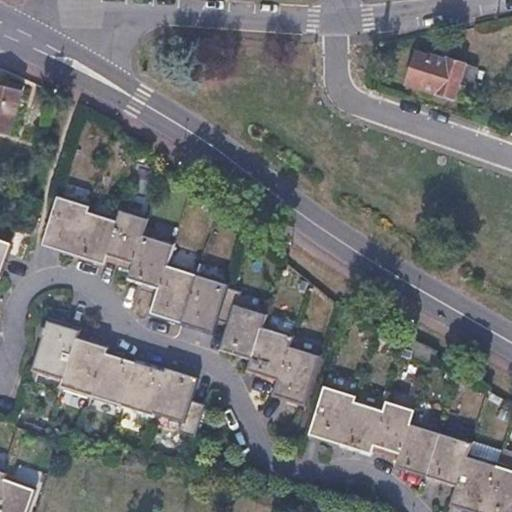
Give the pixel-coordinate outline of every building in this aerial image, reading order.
[(429,66),(413,60),(405,84),(453,100),(454,97),(465,101),(476,69),(448,60),(447,62),(432,57),(429,66)] [(4,82),(2,87),(21,94),(23,88),(4,82)] [(2,87),(0,86),(0,121),(12,125),(21,94),(2,87)] [(0,121),(0,131),(9,135),(12,125),(0,121)] [(88,206),(57,195),(41,247),(73,257),(87,211),(88,206)] [(120,208),(117,221),(105,260),(131,268),(142,234),(147,218),(120,208)] [(117,221),(87,211),(73,257),(103,266),(105,260),(117,221)] [(172,245),(142,234),(131,268),(128,278),(158,288),(166,264),(172,245)] [(0,270),(8,246),(0,243),(0,270)] [(166,264),(158,288),(150,315),(180,324),(196,273),(166,264)] [(227,284),(196,273),(180,324),(211,334),(215,319),(225,289),(227,284)] [(225,289),(215,319),(229,324),(221,349),(252,358),(262,325),(266,314),(236,304),(239,294),(225,289)] [(78,331),(47,320),(30,371),(62,381),(76,338),(78,331)] [(293,335),(262,325),(252,358),(248,370),(278,380),(289,345),(293,335)] [(106,347),(76,338),(62,381),(60,387),(90,398),(105,352),(106,347)] [(320,355),(289,345),(278,380),(274,395),(304,405),(320,355)] [(135,362),(105,352),(90,398),(121,408),(135,362)] [(165,372),(135,362),(121,408),(150,417),(151,414),(165,372)] [(166,369),(165,372),(151,414),(182,424),(180,432),(193,436),(202,407),(189,403),(196,379),(166,369)] [(355,395),(323,385),(307,434),(340,445),(353,400),(355,395)] [(387,399),(383,410),(371,451),(397,459),(409,422),(413,407),(387,399)] [(383,410),(353,400),(340,445),(370,454),(371,451),(383,410)] [(440,432),(409,422),(397,459),(395,466),(426,477),(440,432)] [(471,441),(440,432),(426,477),(455,487),(466,455),(471,441)] [(480,511),(496,465),(466,455),(455,487),(450,503),(478,511),(480,511)] [(511,511),(511,469),(496,465),(480,511),(511,511)] [(25,511),(34,489),(2,478),(0,483),(0,511),(25,511)]
